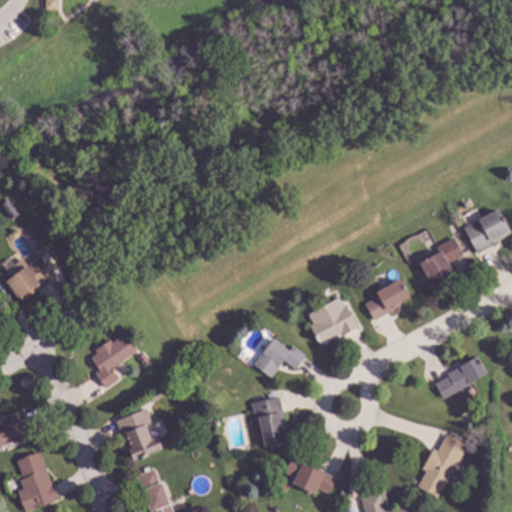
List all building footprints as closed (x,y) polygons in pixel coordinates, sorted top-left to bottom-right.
[(55,0),(55,9),(43,9),(43,0),(55,0)] [(17,213),(9,220),(0,208),(0,204),(6,200),(17,213)] [(510,234),(491,244),(492,246),(475,254),(461,228),(496,209),(510,234)] [(462,255),(446,264),(453,276),(431,288),(417,264),(437,253),(434,248),(452,238),(462,255)] [(39,256),(54,277),(21,302),(18,298),(17,299),(3,282),(39,256)] [(408,298),(400,302),(401,304),(372,321),(363,304),(377,296),(374,292),(398,280),(408,298)] [(342,307),(345,305),(357,327),(340,336),(339,334),(318,345),(308,325),(311,324),(306,315),(337,298),(342,307)] [(135,351),(110,369),(118,379),(104,389),(93,374),(98,370),(89,358),(95,353),(93,350),(108,340),(110,343),(123,334),(135,351)] [(288,351),(291,346),(304,356),(294,370),(282,361),(269,378),(251,365),(271,338),(288,351)] [(485,374),(469,382),(470,384),(441,399),(433,384),(446,377),(445,374),(458,367),(457,366),(476,356),(485,374)] [(162,394),(151,401),(147,396),(158,388),(162,394)] [(287,441),(263,446),(261,440),(258,440),(249,403),(278,397),(287,441)] [(151,423),(144,426),(150,440),(157,437),(161,449),(131,461),(115,421),(145,409),(151,423)] [(32,437),(15,445),(13,441),(0,447),(0,421),(4,420),(3,418),(20,411),(32,437)] [(218,424),(217,428),(213,429),(210,425),(212,421),(216,421),(218,424)] [(465,446),(435,498),(415,487),(424,471),(420,468),(431,449),(435,452),(445,435),(465,446)] [(56,500),(26,511),(23,511),(16,492),(22,490),(18,480),(22,479),(15,462),(37,453),(56,500)] [(335,479),(327,494),(315,489),(312,494),(291,484),(293,478),(283,473),(291,457),(335,479)] [(163,496),(166,495),(171,511),(147,511),(135,476),(153,469),(163,496)] [(382,511),(409,503),(411,511),(362,511),(359,499),(378,494),(382,511)]
